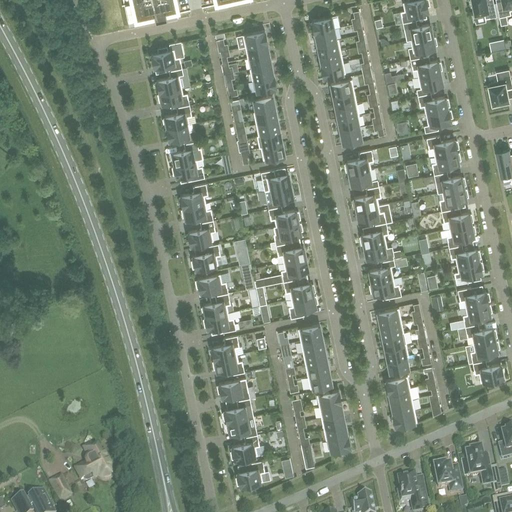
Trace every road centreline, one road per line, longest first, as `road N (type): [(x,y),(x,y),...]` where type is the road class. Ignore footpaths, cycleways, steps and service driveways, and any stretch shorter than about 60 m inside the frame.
road 1 (primary): [(165,492),(91,219),(0,26)]
road 2 (residential): [(213,511),(144,191),(94,43)]
road 3 (residential): [(297,71),(317,95),(373,363),(362,387)]
road 4 (residential): [(362,387),(343,370),(289,102),(297,71)]
road 5 (residential): [(511,331),(472,138)]
road 6 (residential): [(377,460),(511,401)]
road 7 (residential): [(472,138),(443,0)]
road 8 (residential): [(263,511),(377,460)]
